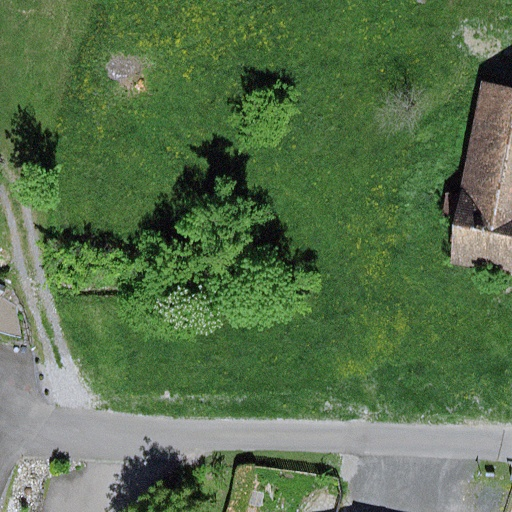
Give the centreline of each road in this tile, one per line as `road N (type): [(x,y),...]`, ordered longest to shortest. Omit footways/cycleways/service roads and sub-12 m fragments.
road 1 (residential): [(511,445),(44,431)]
road 2 (track): [(0,168),(22,206),(88,432)]
